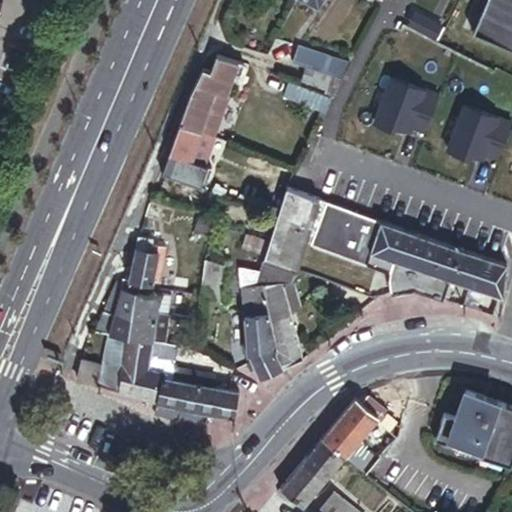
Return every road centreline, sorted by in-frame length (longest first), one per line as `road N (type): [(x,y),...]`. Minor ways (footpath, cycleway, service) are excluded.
road 1 (secondary): [(162,0),(0,371)]
road 2 (tertiary): [(194,511),(234,484),(334,380),(385,360),(454,352),(511,362)]
road 3 (tertiary): [(0,444),(180,511)]
